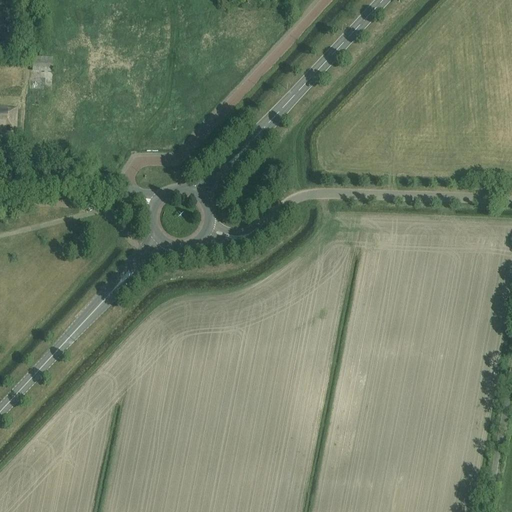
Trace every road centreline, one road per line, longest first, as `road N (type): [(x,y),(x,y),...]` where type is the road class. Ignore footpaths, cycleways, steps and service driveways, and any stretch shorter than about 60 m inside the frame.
road 1 (unclassified): [(204,229),(246,236),(290,200),(314,193),(511,198)]
road 2 (unclassified): [(124,187),(139,161),(184,154),(325,0)]
road 3 (secondary): [(200,200),(380,0)]
road 4 (secondary): [(0,413),(161,238)]
road 5 (unclassified): [(485,511),(511,370)]
road 6 (tertiary): [(124,187),(0,184)]
